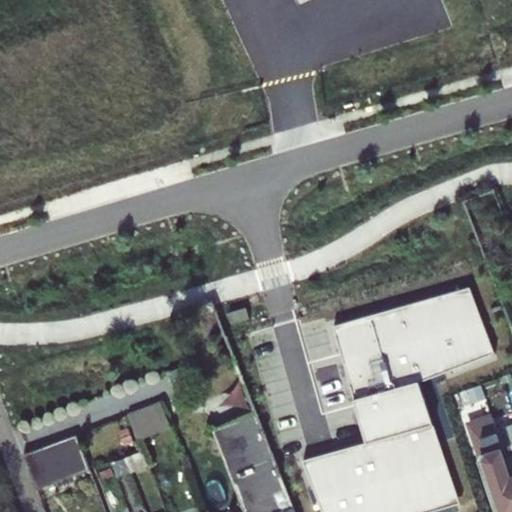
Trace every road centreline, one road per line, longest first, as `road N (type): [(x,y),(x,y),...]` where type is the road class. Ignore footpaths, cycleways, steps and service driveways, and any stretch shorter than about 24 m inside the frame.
road 1 (residential): [(511,103),(248,179)]
road 2 (residential): [(248,179),(0,253)]
road 3 (unclassified): [(248,179),(284,309)]
